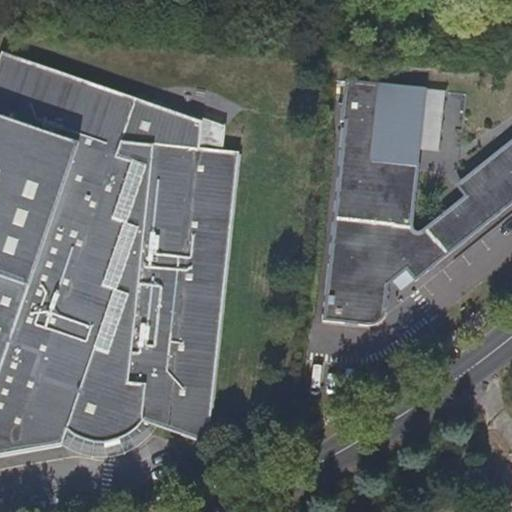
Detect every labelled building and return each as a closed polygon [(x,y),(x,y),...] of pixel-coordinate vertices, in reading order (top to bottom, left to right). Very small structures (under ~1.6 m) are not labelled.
[(206,442),(237,158),(191,147),(197,121),(0,57),(0,457),(59,446),(63,433),(90,443),(109,442),(126,435),(134,428),(155,426),(206,442)] [(344,123),(322,320),(368,326),(374,325),(382,318),(384,312),(387,285),(388,279),(393,280),(399,287),(411,278),(414,282),(511,203),(511,140),(463,180),(475,195),(418,240),(411,240),(406,231),(413,165),(422,90),(345,81),(340,123),(344,123)] [(418,151),(439,153),(445,93),(425,91),(418,151)] [(418,165),(413,165),(406,231),(411,240),(418,240),(475,195),(463,180),(454,186),(463,197),(419,232),(414,232),(412,227),(418,165)] [(388,279),(387,285),(389,284),(391,284),(392,284),(399,293),(414,282),(411,278),(399,287),(393,280),(388,279)] [(63,433),(59,446),(81,456),(88,457),(112,455),(124,451),(136,445),(146,437),(155,426),(134,428),(126,435),(109,442),(90,443),(63,433)]
